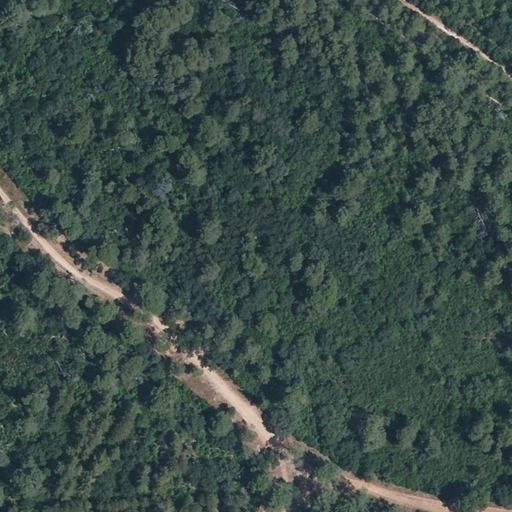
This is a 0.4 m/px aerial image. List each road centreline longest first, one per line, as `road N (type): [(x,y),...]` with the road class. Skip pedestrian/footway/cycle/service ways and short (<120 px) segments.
road 1 (track): [(282,511),(310,470),(135,308),(66,272),(0,195)]
road 2 (track): [(465,511),(384,497),(310,470)]
road 3 (track): [(400,0),(511,76)]
